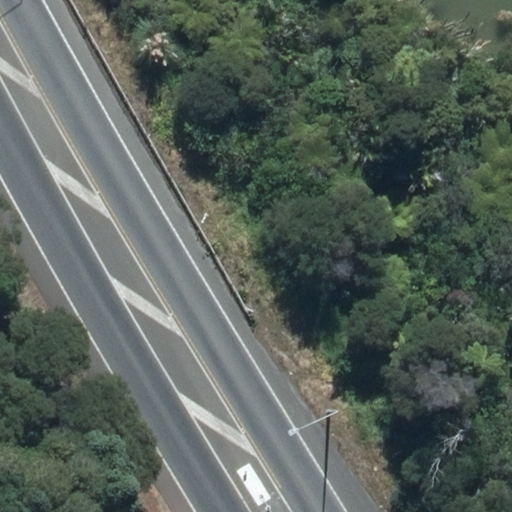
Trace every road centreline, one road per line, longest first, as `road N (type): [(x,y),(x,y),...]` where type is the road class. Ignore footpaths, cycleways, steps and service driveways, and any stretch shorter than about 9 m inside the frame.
road 1 (primary): [(0,15),(148,275)]
road 2 (primary): [(148,275),(324,511)]
road 3 (primary): [(258,511),(148,275)]
